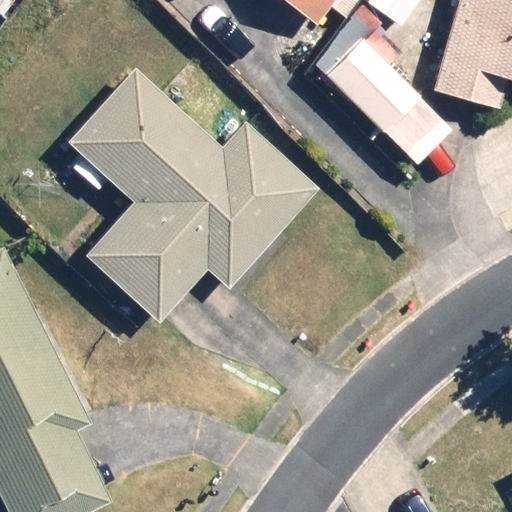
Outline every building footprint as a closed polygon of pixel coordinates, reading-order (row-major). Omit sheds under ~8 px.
[(274,0),(305,22),(320,0),(274,0)] [(358,0),(394,25),(411,0),(358,0)] [(511,0),(450,0),(428,92),(485,105),(491,76),(511,80),(511,0)] [(347,28),(309,65),(407,163),(444,126),(347,28)] [(54,137),(121,199),(70,254),(145,323),(196,268),(219,289),(311,189),(233,117),(209,143),(124,64),(54,137)] [(66,427),(83,419),(0,245),(0,511),(87,511),(104,504),(66,427)]
